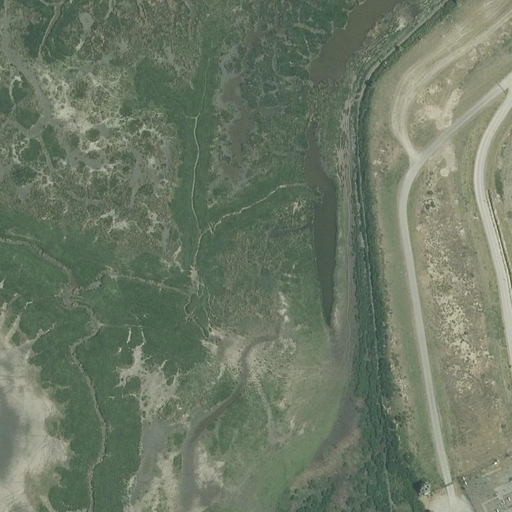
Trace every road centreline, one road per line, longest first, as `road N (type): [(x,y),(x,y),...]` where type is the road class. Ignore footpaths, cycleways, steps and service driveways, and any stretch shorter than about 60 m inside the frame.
road 1 (track): [(448,485),(404,241),(401,198),(415,166)]
road 2 (track): [(511,97),(480,151),(477,180),(511,345)]
road 3 (track): [(415,166),(397,127),(403,92),(501,0)]
road 4 (track): [(415,166),(511,78)]
